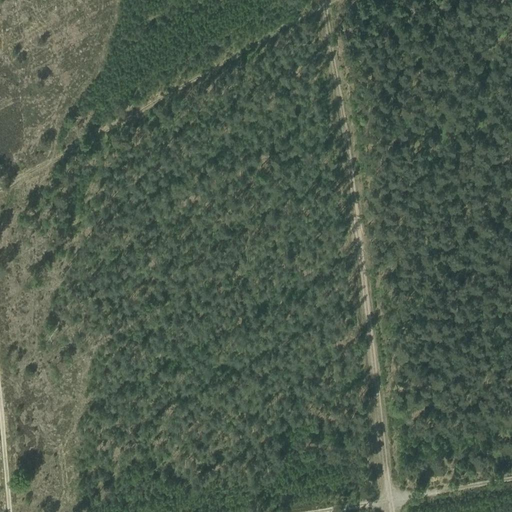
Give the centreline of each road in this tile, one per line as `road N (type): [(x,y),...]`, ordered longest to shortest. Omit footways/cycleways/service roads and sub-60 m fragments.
road 1 (track): [(392,511),(325,3)]
road 2 (track): [(0,190),(325,3)]
road 3 (track): [(299,511),(511,479)]
